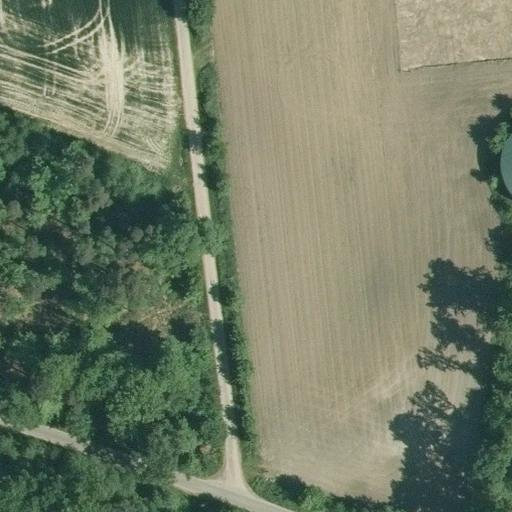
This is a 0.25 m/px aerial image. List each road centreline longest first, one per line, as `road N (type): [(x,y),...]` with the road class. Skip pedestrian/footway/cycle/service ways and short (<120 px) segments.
road 1 (unclassified): [(242,503),(189,0)]
road 2 (unclassified): [(0,419),(242,503)]
